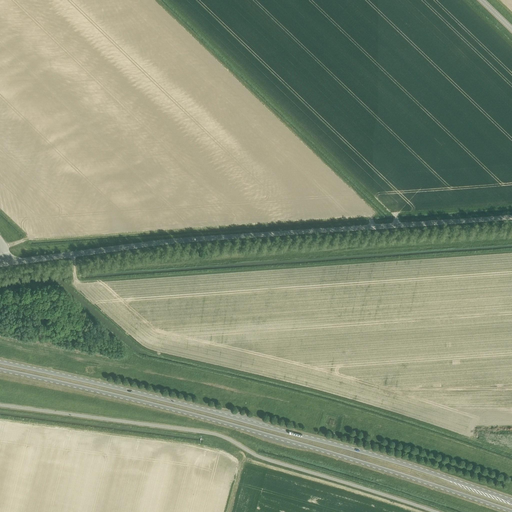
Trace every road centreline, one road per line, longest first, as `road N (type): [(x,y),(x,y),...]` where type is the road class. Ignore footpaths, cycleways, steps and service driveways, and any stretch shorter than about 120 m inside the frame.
road 1 (primary): [(0,370),(237,426),(511,511)]
road 2 (primary): [(511,500),(349,448),(0,362)]
road 3 (unclassified): [(7,263),(143,244),(511,216)]
